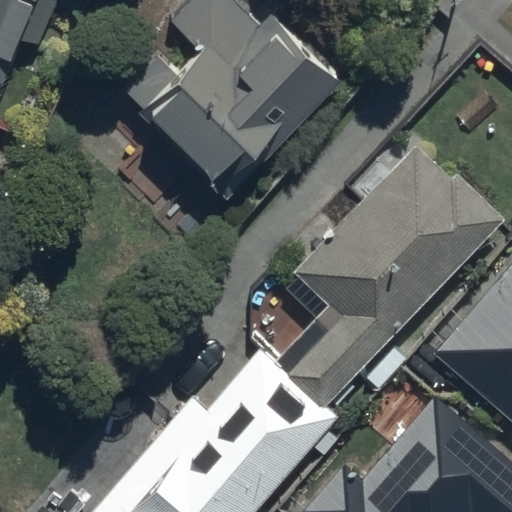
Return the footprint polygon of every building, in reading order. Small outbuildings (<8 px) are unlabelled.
[(0,0),(0,79),(2,80),(35,0),(0,0)] [(232,0),(187,0),(170,18),(202,48),(177,74),(156,54),(121,90),(229,194),(343,77),(274,10),(259,25),(232,0)] [(189,394),(82,511),(252,511),(340,416),(328,406),(500,215),(452,172),(449,175),(410,140),(290,273),(340,317),(288,374),(258,348),(204,408),(189,394)] [(511,268),(439,350),(511,415),(511,268)] [(301,511),(302,511),(506,511),(511,505),(511,462),(432,396),(362,480),(342,463),(301,511)]
